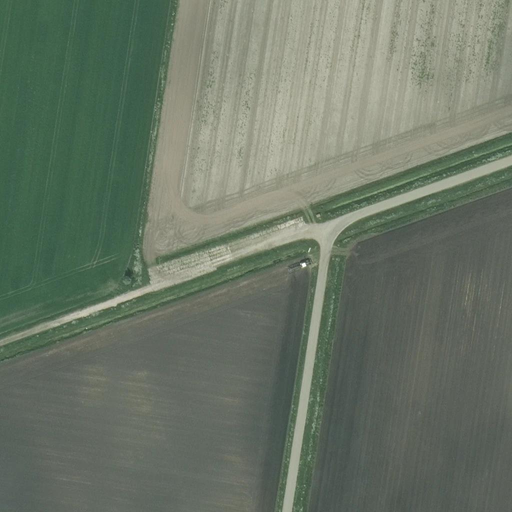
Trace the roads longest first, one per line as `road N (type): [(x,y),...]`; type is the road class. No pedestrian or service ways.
road 1 (unclassified): [(286,511),(328,230),(511,159)]
road 2 (track): [(0,342),(328,230)]
